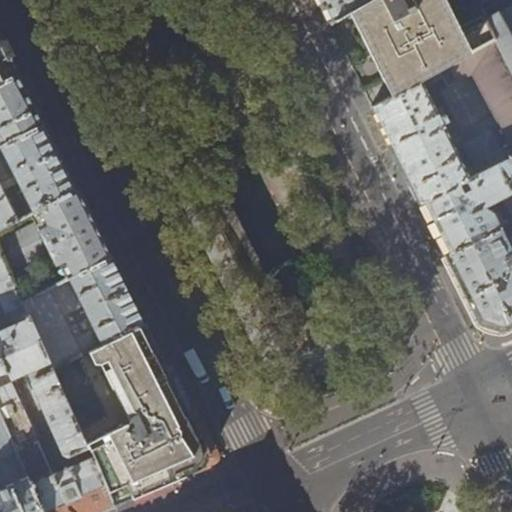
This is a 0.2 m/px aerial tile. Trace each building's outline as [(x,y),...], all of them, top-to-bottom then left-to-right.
[(208,9),(216,24),(234,15),(226,0),(205,0),(210,8),(208,9)] [(317,0),(323,12),(329,24),(350,11),(369,0),(317,0)] [(511,0),(369,0),(350,11),(355,20),(393,96),(495,40),(511,72),(511,0)] [(0,83),(19,74),(0,36),(0,83)] [(105,46),(110,58),(123,52),(118,39),(105,46)] [(511,72),(495,40),(393,96),(372,108),(394,154),(419,203),(461,182),(468,178),(496,164),(511,156),(511,72)] [(0,83),(0,146),(44,124),(39,115),(19,74),(0,83)] [(60,155),(44,124),(0,146),(0,230),(30,215),(77,190),(60,155)] [(511,156),(496,164),(511,194),(511,156)] [(511,194),(496,164),(468,178),(473,188),(466,192),(461,182),(419,203),(432,229),(446,256),(511,222),(511,194)] [(34,222),(0,239),(0,246),(12,273),(50,254),(55,265),(60,263),(68,279),(111,257),(87,211),(82,201),(77,190),(30,215),(34,222)] [(511,324),(511,222),(446,256),(479,323),(490,326),(503,330),(511,324)] [(0,299),(12,328),(0,333),(0,420),(41,511),(102,511),(113,507),(53,369),(24,302),(12,273),(0,246),(0,299)] [(136,308),(111,257),(68,279),(24,302),(53,369),(144,323),(136,308)] [(144,323),(53,369),(113,507),(130,500),(185,476),(182,470),(211,457),(203,440),(190,414),(177,389),(144,323)] [(194,413),(190,414),(203,440),(207,438),(194,413)] [(0,511),(41,511),(0,420),(0,511)]
